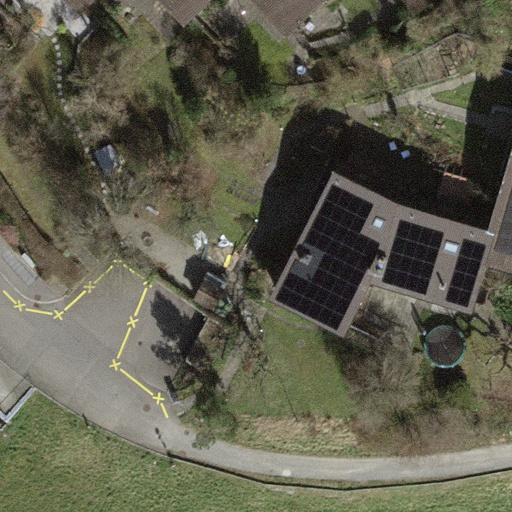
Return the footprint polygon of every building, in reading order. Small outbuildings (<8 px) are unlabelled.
[(79,0),(91,12),(103,0),(79,0)] [(169,0),(193,24),(218,0),(169,0)] [(262,0),(296,36),(333,0),(262,0)] [(376,283),(477,311),(488,274),(494,251),(405,226),(329,188),(271,304),(346,342),(376,283)] [(511,192),(494,251),(488,274),(511,280),(511,192)]
